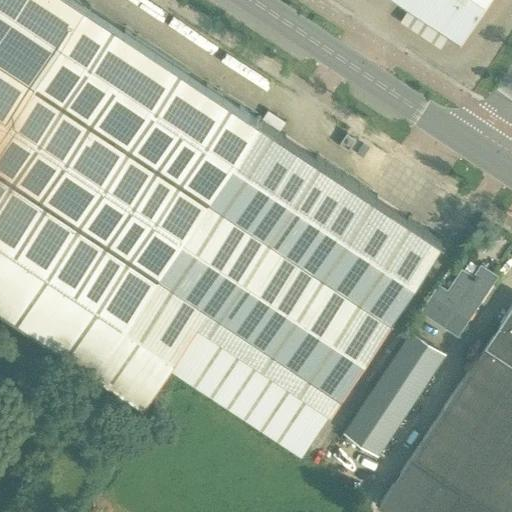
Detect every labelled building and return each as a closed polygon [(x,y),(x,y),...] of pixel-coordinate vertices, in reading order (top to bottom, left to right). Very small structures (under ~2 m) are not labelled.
[(0,0),(0,135),(87,4),(80,0),(0,0)] [(406,0),(461,36),(485,0),(406,0)] [(0,305),(45,336),(98,370),(181,241),(260,118),(87,4),(0,135),(0,305)] [(381,198),(260,118),(181,241),(98,370),(144,401),(170,362),(303,451),(341,393),(342,393),(343,392),(342,392),(392,317),(393,318),(393,317),(392,316),(398,307),(442,241),(443,242),(444,241),(443,240),(443,239),(381,198)] [(356,138),(346,132),(339,143),(348,150),(356,138)] [(457,332),(477,302),(496,274),(481,263),(473,275),(462,268),(446,291),(436,285),(420,308),(457,332)] [(511,511),(511,303),(377,505),(386,511),(511,511)] [(344,430),(378,452),(444,352),(411,330),(344,430)]
